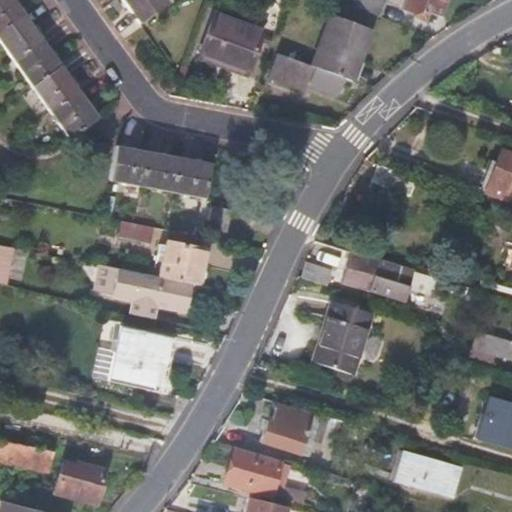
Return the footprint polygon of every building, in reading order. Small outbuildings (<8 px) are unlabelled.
[(0,0),(0,42),(67,137),(97,116),(12,0),(0,0)] [(121,0),(137,21),(165,2),(164,0),(121,0)] [(276,23),(284,0),(283,0),(274,0),(268,21),(276,23)] [(353,0),(352,5),(377,14),(382,0),(353,0)] [(444,0),(405,0),(401,10),(421,17),(425,9),(438,13),(444,0)] [(214,13),(197,57),(224,67),(227,62),(245,68),(260,31),(214,13)] [(329,14),(309,64),(277,52),(263,86),(300,100),(308,82),(335,92),(342,76),(351,80),(370,29),(329,14)] [(115,145),(109,179),(204,197),(210,163),(115,145)] [(511,153),(502,149),(496,162),(489,159),(482,174),(489,178),(484,191),(511,202),(511,153)] [(212,205),(208,228),(226,232),(230,209),(212,205)] [(154,226),(123,221),(120,236),(150,242),(154,226)] [(194,283),(199,284),(206,248),(167,240),(160,276),(194,283)] [(0,282),(9,285),(15,248),(0,244),(0,282)] [(340,280),(392,298),(404,267),(350,249),(340,280)] [(301,279),(328,286),(332,269),(306,261),(301,279)] [(194,283),(160,276),(120,268),(112,267),(106,265),(100,295),(136,302),(133,313),(156,319),(159,306),(188,310),(194,283)] [(352,372),(372,312),(332,300),(312,360),(352,372)] [(101,347),(95,376),(109,379),(149,388),(156,357),(163,358),(168,337),(121,325),(116,349),(101,347)] [(511,340),(476,330),(471,348),(511,360),(511,340)] [(511,438),(511,401),(490,395),(482,423),(477,421),(473,435),(510,447),(511,438)] [(310,456),(311,456),(316,439),(342,447),(346,435),(362,440),(365,427),(278,401),(277,402),(272,421),(265,419),(259,440),(264,442),(310,456)] [(0,437),(0,461),(47,471),(52,450),(0,437)] [(289,463),(233,447),(223,480),(270,494),(273,484),(282,486),(289,463)] [(404,449),(396,479),(450,495),(458,465),(404,449)] [(78,459),(76,464),(63,460),(52,493),(96,505),(106,468),(78,459)] [(287,511),(289,507),(249,496),(245,511),(287,511)] [(0,511),(47,511),(0,499),(0,511)]
